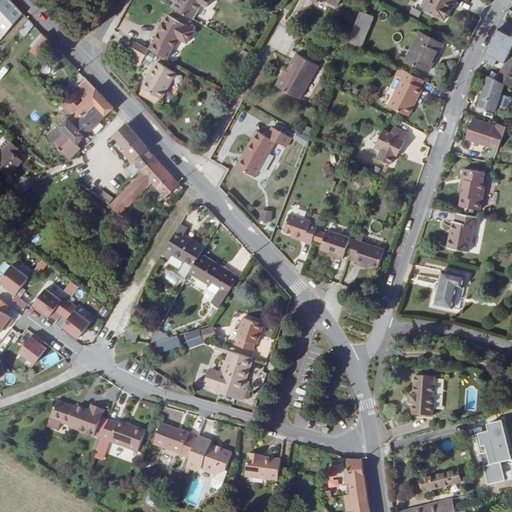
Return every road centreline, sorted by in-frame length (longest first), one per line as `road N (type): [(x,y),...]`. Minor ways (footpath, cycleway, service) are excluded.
road 1 (unclassified): [(500,0),(382,325)]
road 2 (secondary): [(314,306),(79,55)]
road 3 (residential): [(275,425),(134,385),(28,315)]
road 4 (residential): [(382,325),(511,352)]
road 5 (residential): [(314,306),(275,425)]
